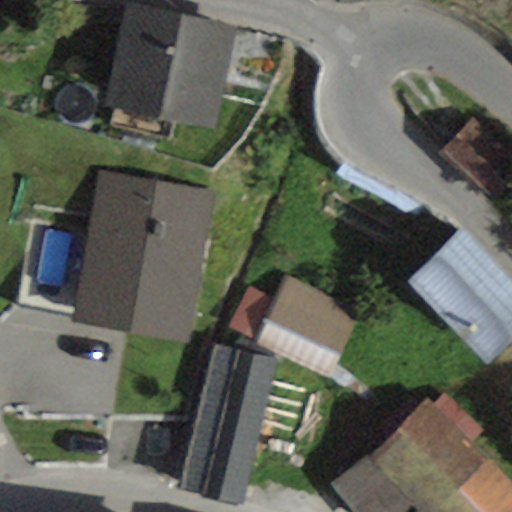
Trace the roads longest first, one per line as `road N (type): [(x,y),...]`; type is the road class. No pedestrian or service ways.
road 1 (residential): [(511,253),(362,120),(352,96),(361,55)]
road 2 (residential): [(199,511),(92,492),(0,494)]
road 3 (residential): [(361,55),(310,18),(188,0)]
road 4 (residential): [(361,55),(401,32),(432,35),(511,109)]
